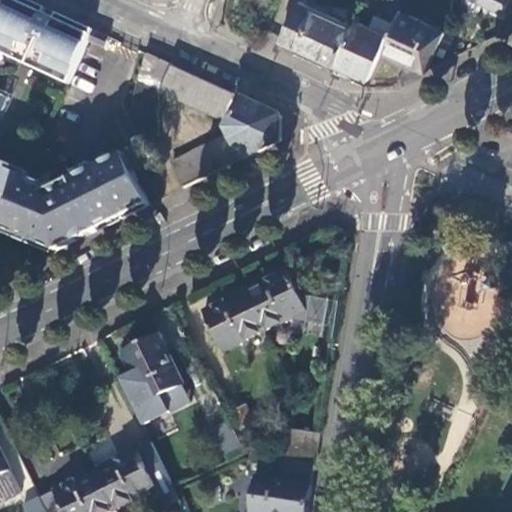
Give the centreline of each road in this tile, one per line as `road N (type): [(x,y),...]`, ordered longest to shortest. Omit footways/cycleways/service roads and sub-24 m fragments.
road 1 (primary): [(0,330),(385,141)]
road 2 (tertiary): [(332,511),(385,141)]
road 3 (residential): [(187,37),(385,141)]
road 4 (primary): [(511,79),(385,141)]
